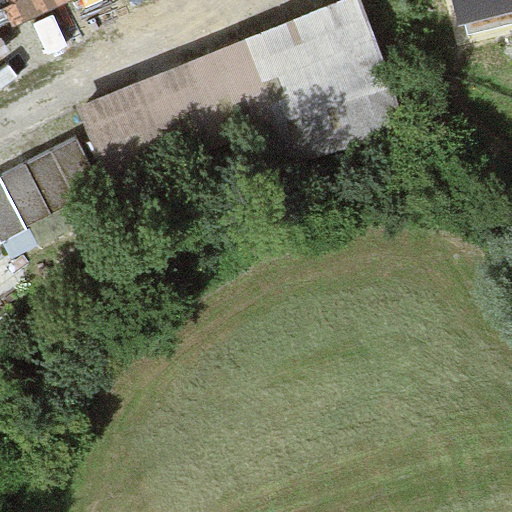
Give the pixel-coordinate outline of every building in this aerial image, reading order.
[(9,0),(16,13),(43,0),(9,0)] [(348,0),(314,0),(78,96),(113,181),(378,74),(348,0)] [(459,0),(462,12),(508,0),(459,0)] [(77,132),(3,170),(28,220),(102,182),(77,132)] [(28,220),(3,170),(0,171),(0,232),(2,236),(29,222),(28,220)]
